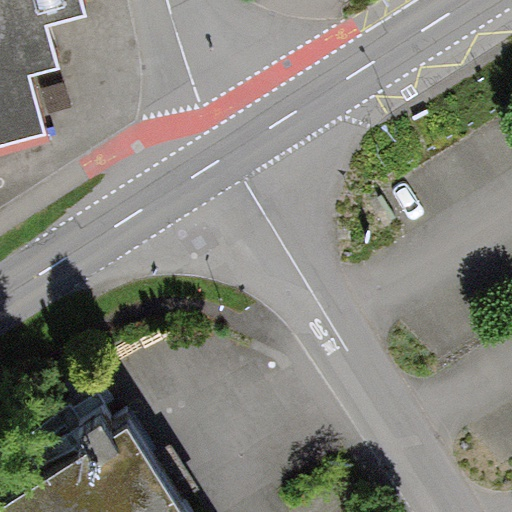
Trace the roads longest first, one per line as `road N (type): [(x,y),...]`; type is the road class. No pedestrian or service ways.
road 1 (residential): [(229,155),(452,511)]
road 2 (tertiary): [(476,0),(229,155)]
road 3 (tertiary): [(229,155),(0,299)]
road 4 (unclassified): [(161,0),(198,113),(229,155)]
